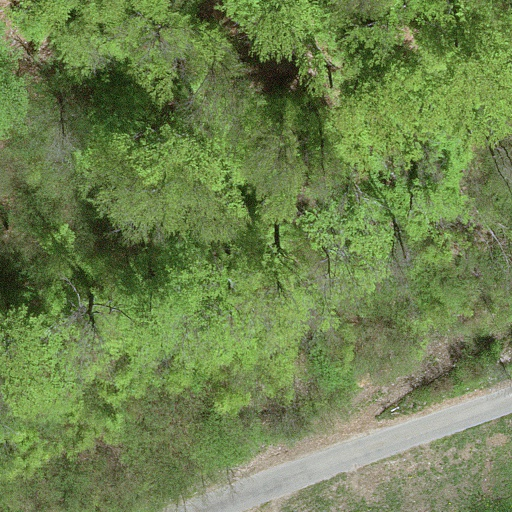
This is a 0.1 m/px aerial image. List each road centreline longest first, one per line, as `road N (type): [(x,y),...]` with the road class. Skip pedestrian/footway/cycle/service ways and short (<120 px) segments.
road 1 (unclassified): [(194,511),(511,395)]
road 2 (track): [(511,328),(426,372),(319,464)]
